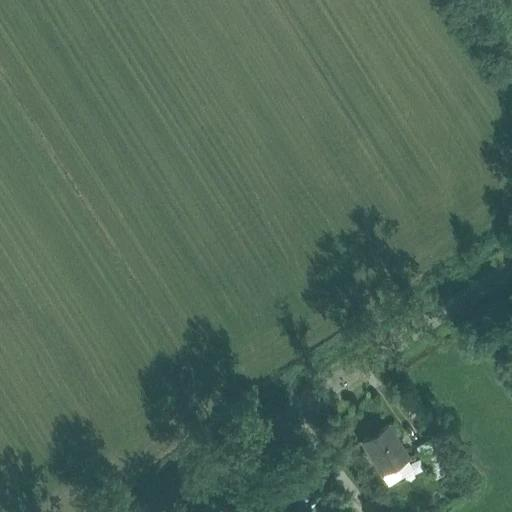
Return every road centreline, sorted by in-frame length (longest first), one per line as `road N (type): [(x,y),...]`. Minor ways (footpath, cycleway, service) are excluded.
road 1 (unclassified): [(511,275),(151,511)]
road 2 (track): [(448,0),(511,108)]
